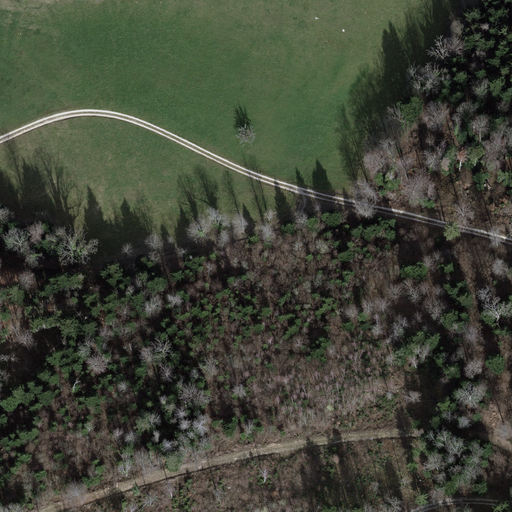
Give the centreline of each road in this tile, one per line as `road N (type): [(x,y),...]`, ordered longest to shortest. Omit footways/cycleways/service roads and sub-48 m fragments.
road 1 (track): [(511,245),(308,195),(117,118),(57,118),(0,141)]
road 2 (track): [(511,446),(424,431),(305,442),(44,511)]
road 3 (track): [(308,195),(291,220),(213,244),(0,278)]
road 4 (track): [(140,261),(0,404)]
